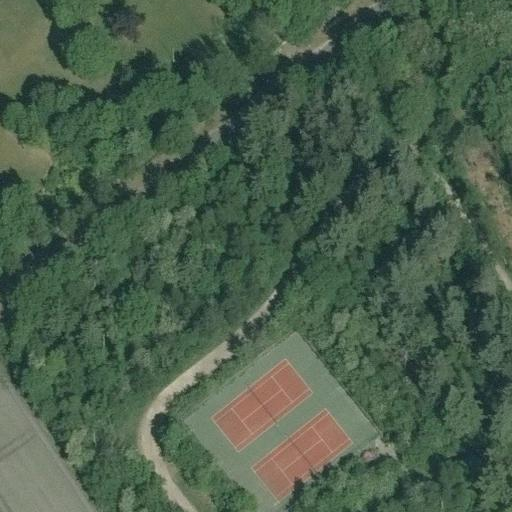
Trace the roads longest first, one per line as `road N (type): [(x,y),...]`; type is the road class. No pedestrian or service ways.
road 1 (unclassified): [(0,309),(386,0)]
road 2 (track): [(185,511),(150,467),(150,416),(177,385),(260,325),(290,289)]
road 3 (track): [(289,257),(311,64)]
road 4 (track): [(290,289),(357,188),(405,155)]
road 5 (track): [(511,295),(441,189),(405,155)]
